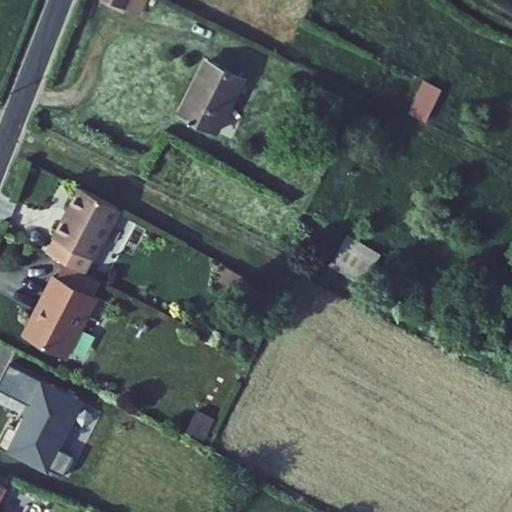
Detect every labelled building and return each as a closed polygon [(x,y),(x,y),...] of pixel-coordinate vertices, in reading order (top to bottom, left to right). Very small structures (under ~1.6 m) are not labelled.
[(111,0),(142,15),(148,0),(111,0)] [(212,57),(185,113),(219,130),(247,75),(212,57)] [(409,111),(428,120),(444,87),(426,78),(409,111)] [(26,200),(10,229),(53,252),(88,187),(47,164),(36,185),(42,187),(33,203),(26,200)] [(348,233),(329,265),(363,285),(382,252),(348,233)] [(3,299),(0,303),(0,324),(34,343),(66,285),(24,261),(16,275),(20,277),(7,301),(3,299)]
